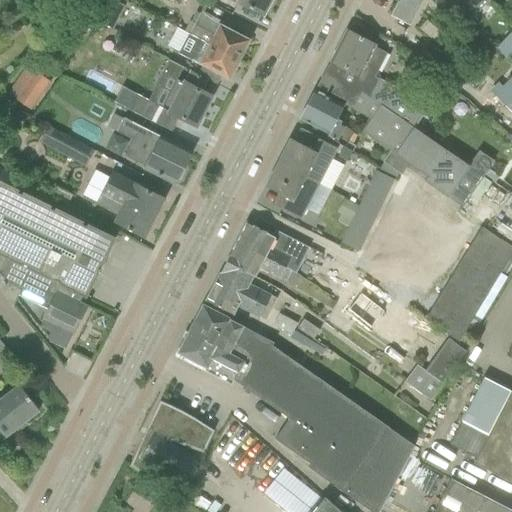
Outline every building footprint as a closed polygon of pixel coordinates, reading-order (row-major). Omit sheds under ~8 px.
[(113,29),(125,6),(112,0),(95,0),(88,15),(113,29)] [(227,0),(236,5),(237,3),(262,16),(270,0),(227,0)] [(393,0),(397,2),(390,16),(405,24),(416,0),(393,0)] [(458,0),(472,13),(485,0),(458,0)] [(222,23),(204,14),(200,12),(194,24),(189,22),(184,32),(238,60),(248,41),(220,26),(222,23)] [(375,46),(364,40),(346,31),(330,62),(328,66),(326,68),(414,128),(425,111),(411,104),(412,101),(397,94),(399,90),(374,78),(386,54),(374,48),(375,46)] [(228,80),(238,60),(184,32),(183,33),(188,35),(178,54),(228,80)] [(511,50),(511,32),(496,49),(505,58),(511,50)] [(121,87),(113,103),(128,110),(151,123),(171,133),(179,118),(195,126),(210,97),(199,92),(204,81),(205,80),(168,61),(147,101),(136,95),(121,87)] [(413,129),(414,128),(326,68),(325,71),(327,72),(320,87),(317,86),(316,88),(353,106),(351,109),(369,122),(361,132),(390,152),(382,163),(383,164),(380,168),(395,178),(398,174),(401,176),(405,170),(446,198),(468,167),(413,129)] [(29,109),(49,83),(36,73),(16,99),(29,109)] [(511,77),(494,97),(511,114),(511,77)] [(344,106),(332,100),(314,91),(299,120),(327,135),(326,137),(344,146),(342,149),(351,154),(355,147),(351,146),(355,137),(351,135),(352,133),(339,126),(340,123),(337,121),(344,106)] [(163,139),(164,139),(124,118),(117,132),(133,140),(124,156),(145,166),(144,169),(174,184),(176,182),(179,181),(184,171),(183,168),(190,153),(163,139)] [(86,164),(93,151),(46,127),(38,144),(81,166),(82,163),(86,164)] [(289,139),(277,163),(319,185),(338,150),(335,148),(317,139),(311,151),(289,139)] [(478,152),(468,167),(483,177),(493,185),(497,178),(487,171),(493,162),(478,152)] [(277,163),(264,187),(286,199),(280,211),(298,220),(301,221),(309,206),(319,185),(277,163)] [(468,167),(446,198),(461,209),(483,177),(468,167)] [(388,191),(393,181),(375,172),(370,182),(388,191)] [(143,238),(162,199),(112,173),(96,203),(120,215),(115,224),(143,238)] [(383,201),(388,191),(370,182),(365,193),(383,201)] [(111,240),(8,189),(0,185),(0,253),(9,258),(55,281),(83,294),(84,295),(111,240)] [(378,212),(383,201),(365,193),(360,203),(378,212)] [(373,222),(378,212),(360,203),(355,213),(373,222)] [(368,232),(373,222),(355,213),(350,223),(368,232)] [(246,223),(236,242),(291,270),(295,273),(308,247),(275,231),(272,237),(264,233),(246,223)] [(363,242),(368,232),(350,223),(345,233),(363,242)] [(459,342),(511,253),(511,248),(480,229),(424,321),(459,342)] [(358,252),(363,242),(345,233),(340,244),(358,252)] [(295,273),(291,270),(236,242),(226,261),(255,277),(258,270),(294,288),(299,277),(295,275),(296,274),(295,273)] [(9,285),(20,291),(9,258),(1,273),(9,285)] [(254,278),(255,277),(226,261),(216,281),(265,306),(270,310),(276,299),(248,286),(253,277),(254,278)] [(55,281),(24,284),(53,299),(48,311),(44,318),(55,324),(50,334),(47,340),(63,348),(71,332),(73,332),(85,308),(78,304),(83,294),(55,281)] [(270,310),(265,306),(216,281),(205,301),(233,316),(237,309),(264,323),(270,310)] [(394,326),(403,313),(366,286),(357,299),(394,326)] [(272,345),(220,316),(202,307),(178,354),(233,382),(288,420),(274,440),(310,465),(307,468),(324,479),(368,511),(378,511),(413,448),(271,347),(272,345)] [(297,325),(296,324),(278,315),(272,327),(290,336),(293,331),(295,328),(297,325)] [(312,340),(318,332),(302,320),(298,326),(297,325),(295,328),(312,340)] [(442,383),(465,351),(448,339),(425,372),(442,383)] [(442,385),(437,381),(416,366),(404,384),(430,402),(442,385)] [(511,392),(484,378),(448,446),(475,460),(473,463),(511,483),(511,392)] [(0,431),(4,437),(38,411),(19,386),(0,400),(0,431)] [(167,405),(159,402),(152,417),(155,420),(148,431),(146,430),(129,466),(147,478),(154,468),(163,474),(162,474),(164,476),(165,475),(176,483),(176,484),(178,484),(178,483),(187,481),(187,482),(189,481),(189,480),(194,473),(195,471),(194,471),(192,462),(193,461),(192,460),(191,460),(180,453),(180,452),(178,451),(177,451),(168,445),(171,441),(203,454),(213,431),(196,420),(189,416),(181,412),(174,408),(167,405)] [(511,511),(450,479),(432,511),(511,511)] [(337,511),(304,482),(279,511),(337,511)]
